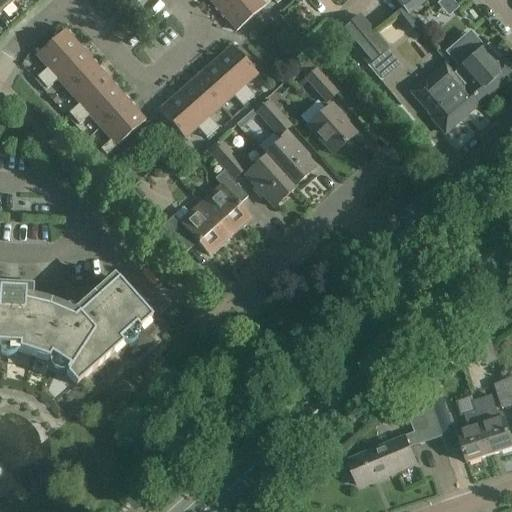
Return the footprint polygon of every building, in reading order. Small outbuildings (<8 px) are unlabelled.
[(0,0),(0,13),(13,3),(10,0),(0,0)] [(208,0),(221,14),(236,0),(208,0)] [(236,0),(221,14),(237,32),(273,0),(236,0)] [(428,0),(395,0),(408,15),(428,0)] [(416,27),(402,9),(393,16),(407,34),(416,27)] [(360,16),(341,32),(369,65),(388,49),(360,16)] [(42,84),(81,49),(65,30),(36,56),(47,69),(37,78),(42,84)] [(461,83),(479,103),(480,105),(511,77),(511,69),(499,54),(498,55),(485,41),(452,70),(462,82),(461,83)] [(214,63),(249,103),(254,98),(245,88),(258,76),(232,47),(214,63)] [(81,49),(42,84),(47,90),(57,81),(68,93),(97,67),(81,49)] [(196,79),(222,108),(234,98),(243,108),(249,103),(214,63),(196,79)] [(445,133),(479,103),(461,83),(445,65),(427,80),(426,79),(412,91),(434,117),(432,118),(445,133)] [(97,67),(68,93),(79,105),(69,114),(74,120),(113,85),(97,67)] [(337,94),(316,70),(305,80),(326,104),(337,94)] [(222,108),(196,79),(178,95),(212,134),(218,129),(209,120),(222,108)] [(113,85),(74,120),(79,125),(89,116),(100,129),(129,103),(113,85)] [(212,134),(178,95),(159,111),(185,141),(198,130),(206,139),(212,134)] [(129,103),(100,129),(110,141),(100,150),(106,156),(145,121),(129,103)] [(290,127),(269,103),(257,114),(278,137),(290,127)] [(307,127),(333,155),(355,135),(340,118),(341,116),(331,106),(307,127)] [(264,157),(265,159),(293,188),(314,170),(286,138),(264,157)] [(224,146),(212,156),(233,180),(245,170),(224,146)] [(273,209),(295,190),(293,188),(265,159),(245,177),(273,209)] [(220,186),(200,205),(230,239),(251,220),(238,206),(247,198),(224,172),(215,180),(220,186)] [(210,257),(230,239),(200,205),(179,223),(174,217),(162,227),(185,254),(197,243),(210,257)] [(330,262),(338,248),(320,237),(312,251),(330,262)] [(117,281),(114,284),(96,300),(106,311),(127,293),(117,281)] [(29,294),(29,287),(28,287),(28,286),(0,284),(0,346),(17,347),(17,352),(48,362),(51,358),(67,369),(64,373),(76,386),(122,345),(118,341),(126,334),(116,323),(106,311),(96,300),(73,321),(48,311),(23,305),(23,295),(28,295),(28,294),(29,294)] [(116,323),(137,304),(127,293),(106,311),(116,323)] [(126,334),(134,327),(138,330),(151,319),(137,304),(116,323),(126,334)] [(511,379),(495,387),(502,409),(511,406),(511,379)] [(442,438),(434,413),(425,386),(403,404),(420,446),(442,438)] [(474,403),(477,412),(491,456),(511,448),(511,440),(503,414),(487,408),(484,400),(474,403)] [(446,410),(434,413),(442,438),(454,435),(446,410)] [(469,430),(457,434),(467,464),(491,456),(477,412),(464,416),(469,430)] [(406,440),(386,448),(349,463),(359,486),(387,474),(388,478),(417,466),(406,440)]
